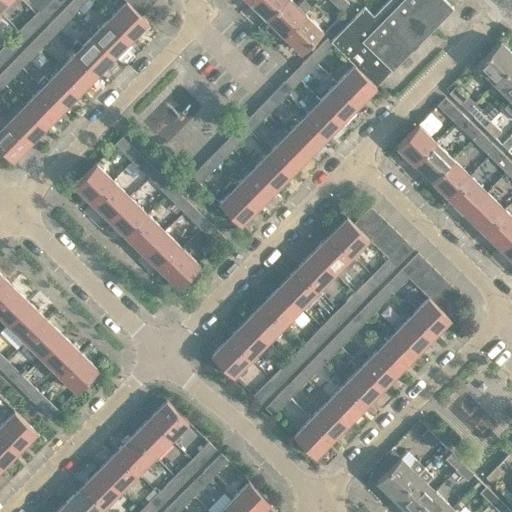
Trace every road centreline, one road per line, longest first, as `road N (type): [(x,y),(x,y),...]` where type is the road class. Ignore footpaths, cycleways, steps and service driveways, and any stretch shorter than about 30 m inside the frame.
road 1 (residential): [(319,501),(504,314),(488,288),(356,161)]
road 2 (residential): [(16,212),(204,19),(184,0)]
road 3 (residential): [(356,161),(161,357)]
road 4 (residential): [(319,501),(161,357)]
road 5 (residential): [(161,357),(13,511)]
road 6 (residential): [(502,8),(356,161)]
road 7 (residential): [(161,357),(16,212)]
